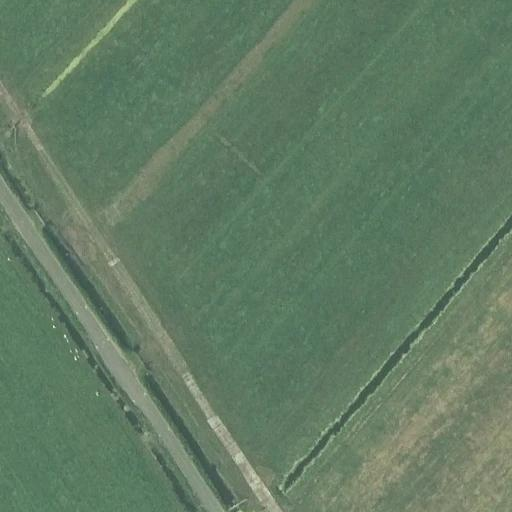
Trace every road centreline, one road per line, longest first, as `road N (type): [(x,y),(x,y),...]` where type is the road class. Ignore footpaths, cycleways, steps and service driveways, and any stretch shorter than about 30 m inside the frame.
road 1 (track): [(4,94),(274,511)]
road 2 (unclassified): [(212,511),(0,189)]
road 3 (track): [(226,0),(118,119),(61,205),(26,229)]
